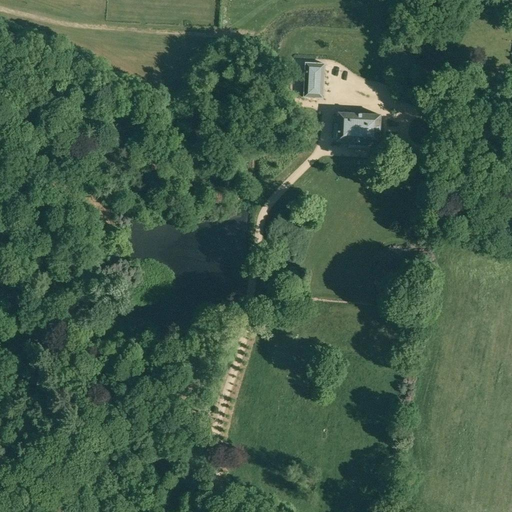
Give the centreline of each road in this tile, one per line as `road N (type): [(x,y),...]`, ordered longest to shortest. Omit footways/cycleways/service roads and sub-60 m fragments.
road 1 (track): [(216,477),(222,391),(245,344),(266,206),(325,147),(327,108)]
road 2 (track): [(0,499),(68,433),(102,418),(165,439),(216,477)]
